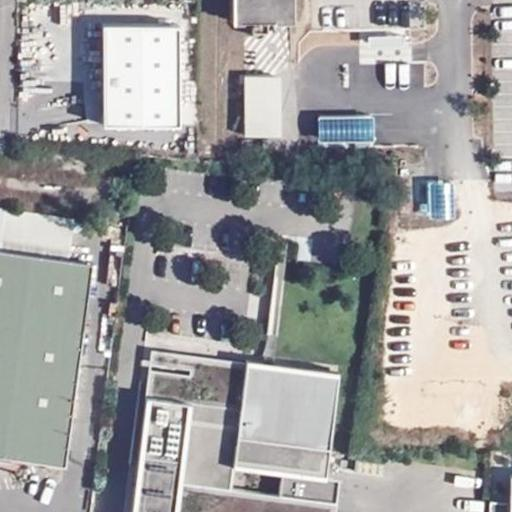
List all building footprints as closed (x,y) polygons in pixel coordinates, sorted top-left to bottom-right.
[(226,0),(226,20),(283,20),(283,0),(226,0)] [(318,8),(320,27),(375,21),(373,3),(318,8)] [(176,24),(100,22),(97,128),(173,130),(176,24)] [(268,69),(240,68),(238,131),(267,131),(268,69)] [(427,181),(402,181),(402,210),(427,210),(427,181)] [(8,208),(2,249),(71,259),(77,217),(8,208)] [(2,249),(0,249),(0,455),(65,465),(92,262),(71,259),(2,249)] [(151,346),(128,511),(331,511),(351,373),(151,346)] [(511,511),(511,477),(501,477),(501,501),(488,501),(487,511),(511,511)]
